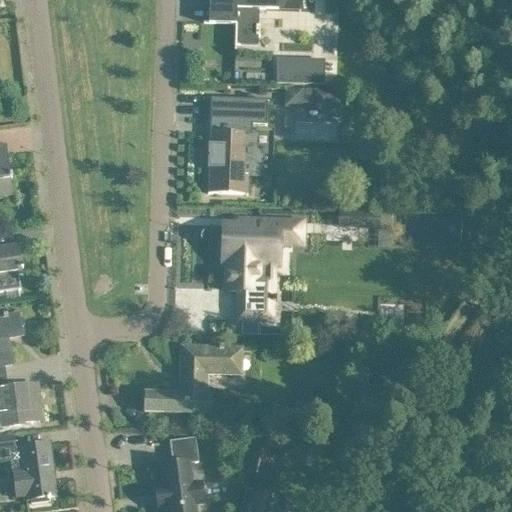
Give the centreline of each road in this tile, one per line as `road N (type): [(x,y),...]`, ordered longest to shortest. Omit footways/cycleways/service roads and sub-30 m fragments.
road 1 (residential): [(80,333),(140,326),(154,312),(165,0)]
road 2 (residential): [(80,333),(36,0)]
road 3 (residential): [(100,511),(80,333)]
